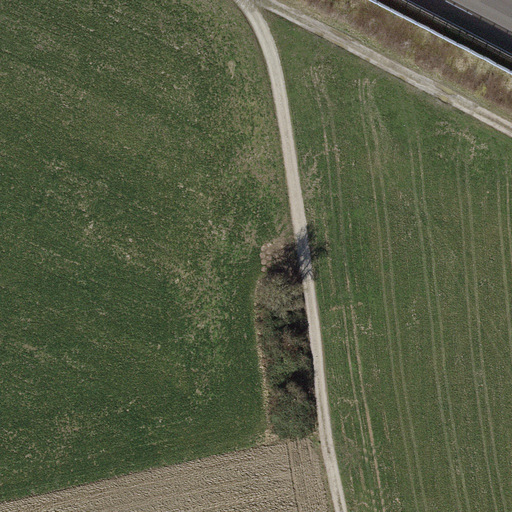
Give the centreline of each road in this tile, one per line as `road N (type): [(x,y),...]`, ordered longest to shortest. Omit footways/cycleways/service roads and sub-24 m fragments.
road 1 (track): [(243,0),(275,67),(342,511)]
road 2 (track): [(261,0),(511,130)]
